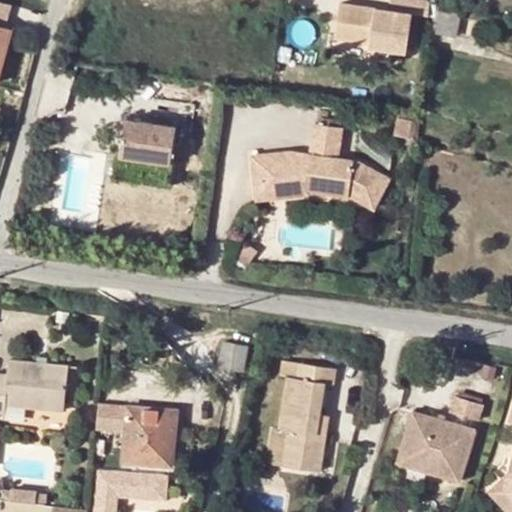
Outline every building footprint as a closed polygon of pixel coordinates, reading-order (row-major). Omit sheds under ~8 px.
[(3,0),(0,0),(0,22),(3,24),(9,2),(3,0)] [(426,12),(428,0),(389,0),(388,6),(347,0),(338,0),(334,32),(369,38),(369,42),(387,44),(405,47),(410,10),(426,12)] [(445,33),(455,35),(459,17),(435,11),(430,29),(445,33)] [(0,56),(9,25),(3,24),(0,22),(0,56)] [(178,124),(127,117),(122,153),(173,160),(178,124)] [(285,149),(252,152),(255,176),(284,172),(287,193),(306,191),(307,185),(348,192),(372,206),(389,177),(357,159),(338,156),(342,125),(316,121),(312,153),(311,158),(290,149),(289,149),(285,149)] [(312,153),(289,149),(290,149),(311,158),(312,153)] [(284,172),(255,176),(257,197),(287,193),(284,172)] [(245,344),(222,340),(219,365),(242,368),(245,344)] [(68,362),(8,356),(7,370),(0,369),(0,410),(5,411),(5,403),(63,408),(68,362)] [(316,432),(319,412),(323,380),(332,381),(335,366),(296,361),(294,373),(285,373),(277,426),(285,427),(280,462),(320,468),(325,433),(316,432)] [(475,401),(448,393),(443,408),(470,417),(475,401)] [(95,428),(124,431),(127,403),(97,400),(96,409),(95,428)] [(127,403),(124,431),(122,458),(171,463),(176,408),(127,403)] [(468,426),(405,407),(391,452),(420,461),(418,468),(451,479),(468,426)] [(328,413),(319,412),(316,432),(325,433),(328,413)] [(389,459),(418,468),(420,461),(391,452),(389,459)] [(511,456),(510,463),(501,472),(499,479),(511,493),(511,456)] [(495,490),(499,479),(496,476),(489,483),(495,490)] [(164,480),(114,479),(114,492),(164,493),(164,480)] [(511,493),(499,479),(495,490),(511,508),(511,493)] [(52,511),(87,511),(88,506),(53,502),(52,511)]
